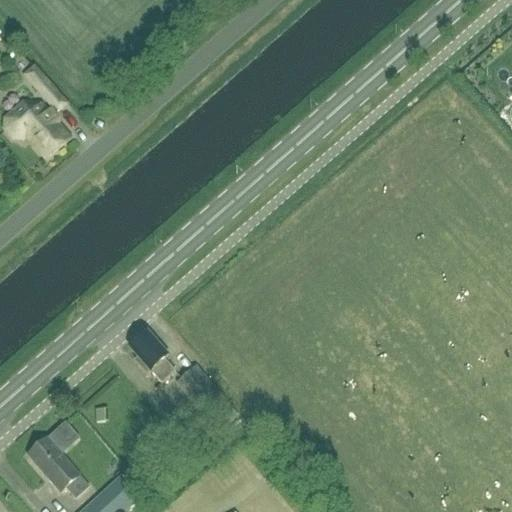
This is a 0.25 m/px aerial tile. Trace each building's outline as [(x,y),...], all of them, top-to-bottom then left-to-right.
[(26,83),(52,112),(62,104),(36,75),(26,83)] [(64,146),(59,141),(65,136),(39,107),(33,112),(28,106),(22,106),(3,122),(3,133),(11,142),(22,143),(25,140),(45,163),(64,146)] [(147,337),(139,344),(135,344),(132,347),(131,351),(130,352),(139,362),(135,366),(148,379),(151,376),(162,388),(176,375),(165,363),(168,360),(147,337)] [(232,413),(195,370),(176,387),(213,429),(232,413)] [(79,480),(46,442),(26,459),(59,497),(66,491),(75,501),(87,490),(79,480)] [(122,481),(87,511),(131,511),(141,503),(140,501),(122,481)]
